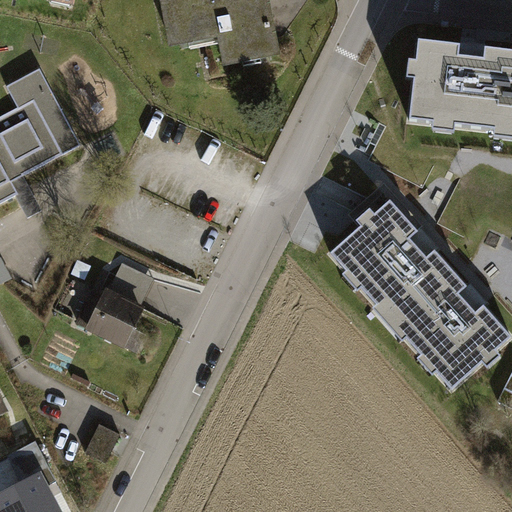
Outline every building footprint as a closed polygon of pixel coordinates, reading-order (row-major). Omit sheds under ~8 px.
[(182,0),(188,37),(241,29),(245,56),(290,49),(282,0),(182,0)] [(460,46),(421,41),(412,119),(511,130),(511,119),(511,52),(486,50),(485,61),(458,58),(460,46)] [(0,202),(17,193),(11,181),(80,145),(41,68),(7,85),(20,108),(0,118),(0,202)] [(420,231),(394,202),(335,254),(409,338),(458,294),(467,287),(437,252),(428,259),(410,239),(420,231)] [(88,303),(78,323),(124,345),(141,308),(108,292),(100,308),(88,303)] [(453,388),(511,336),(486,307),(477,316),(458,294),(409,338),(453,388)] [(142,316),(130,345),(141,350),(153,321),(142,316)] [(511,375),(499,401),(511,407),(511,375)] [(0,395),(0,414),(8,411),(0,395)] [(101,424),(86,453),(107,464),(122,435),(101,424)] [(59,511),(41,475),(8,492),(17,511),(59,511)]
